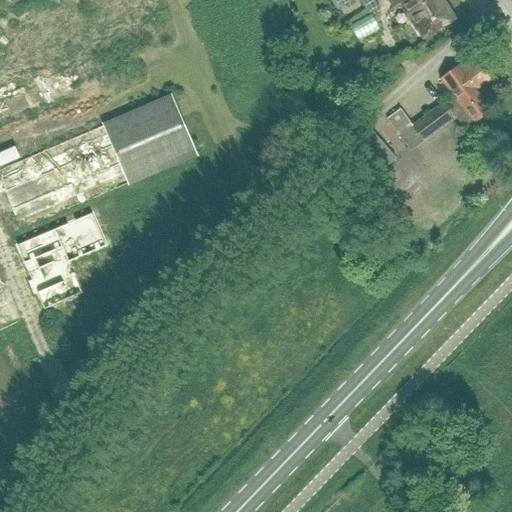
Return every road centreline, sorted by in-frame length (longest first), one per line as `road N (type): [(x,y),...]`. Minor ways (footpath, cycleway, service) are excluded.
road 1 (unclassified): [(14,511),(108,373),(185,283),(494,14)]
road 2 (primary): [(237,511),(488,249)]
